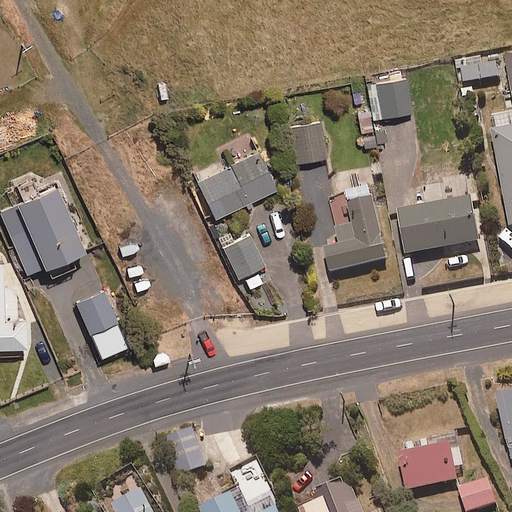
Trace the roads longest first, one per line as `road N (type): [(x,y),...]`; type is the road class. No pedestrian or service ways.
road 1 (secondary): [(511,325),(218,384),(0,460)]
road 2 (track): [(218,384),(197,317),(17,0)]
